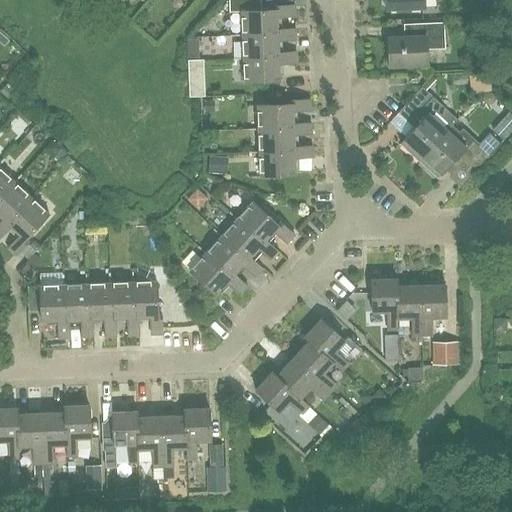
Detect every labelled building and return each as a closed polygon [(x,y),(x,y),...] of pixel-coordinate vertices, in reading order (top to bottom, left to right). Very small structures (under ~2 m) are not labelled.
[(262,11),(261,0),(229,0),(230,13),(241,12),(242,31),(277,30),(277,18),(295,18),(295,6),(276,7),(276,11),(262,11)] [(385,0),(386,9),(423,8),(422,0),(385,0)] [(388,66),(426,65),(426,50),(445,49),(444,23),(415,24),(415,39),(388,39),(388,66)] [(243,55),(278,53),(278,41),(296,41),(296,29),(277,30),(242,31),(243,55)] [(244,83),(279,81),(279,65),(297,64),(296,53),(278,53),(243,55),(244,83)] [(0,90),(7,97),(14,90),(6,83),(0,90)] [(447,131),(452,125),(457,120),(421,87),(402,108),(419,123),(403,141),(404,141),(401,145),(419,161),(447,131)] [(494,101),(494,97),(491,94),(486,94),(483,97),(483,102),(486,105),(491,105),(494,101)] [(258,125),(293,124),(292,112),(310,111),(310,100),(291,101),(291,105),(257,106),(258,125)] [(213,112),(213,101),(204,101),(205,112),(213,112)] [(511,116),(501,133),(511,139),(511,116)] [(258,148),(294,147),(293,135),(311,134),(311,123),(293,124),(258,125),(258,148)] [(480,144),(463,128),(454,138),(447,131),(419,161),(437,178),(441,175),(457,158),(473,173),(492,153),(501,143),(489,133),(480,144)] [(49,143),(44,138),(39,144),(44,148),(49,143)] [(56,154),(60,150),(52,143),(45,150),(49,154),(56,154)] [(260,176),(295,175),(294,158),(312,158),(312,146),(294,147),(258,148),(260,176)] [(225,174),(226,158),(208,157),(207,173),(225,174)] [(0,198),(15,183),(0,168),(0,198)] [(0,232),(32,198),(15,183),(0,198),(0,217),(3,220),(0,223),(0,232)] [(198,209),(208,198),(196,189),(187,200),(198,209)] [(26,240),(49,215),(32,198),(0,232),(0,239),(11,228),(20,236),(7,249),(16,256),(29,242),(26,240)] [(278,226),(253,202),(237,220),(263,244),(265,241),(274,232),(287,244),(294,236),(280,223),(278,226)] [(263,244),(237,220),(221,238),(247,262),(250,258),(258,250),(271,261),(278,253),(265,241),(263,244)] [(247,262),(221,238),(205,255),(231,279),(234,275),(242,266),(255,278),(263,270),(250,258),(247,262)] [(39,246),(34,241),(29,247),(33,252),(39,246)] [(231,279),(205,255),(189,272),(215,296),(226,284),(239,296),(247,287),(234,275),(231,279)] [(20,272),(27,278),(34,270),(27,264),(20,272)] [(398,319),(396,287),(396,280),(372,281),(373,312),(387,312),(388,330),(398,330),(398,319)] [(158,316),(157,282),(131,283),(133,336),(139,336),(138,318),(151,318),(151,336),(163,335),(162,316),(158,316)] [(133,336),(131,283),(105,284),(107,337),(117,337),(116,319),(127,319),(128,336),(133,336)] [(107,337),(105,284),(79,285),(81,320),(81,338),(93,338),(93,320),(104,320),(104,337),(107,337)] [(70,339),(69,321),(81,320),(79,285),(54,286),(56,321),(58,321),(59,339),(70,339)] [(56,321),(54,286),(28,287),(29,312),(41,311),(41,322),(56,321)] [(422,337),(420,286),(396,287),(398,319),(411,318),(412,337),(422,337)] [(422,337),(432,336),(431,318),(446,318),(445,286),(420,286),(422,337)] [(183,296),(189,307),(202,300),(196,289),(183,296)] [(495,319),(495,331),(507,331),(507,319),(495,319)] [(335,353),(345,342),(321,320),(304,338),(309,343),(309,342),(333,365),(342,373),(349,366),(335,353)] [(330,394),(336,387),(324,375),(333,365),(309,342),(309,343),(293,360),(330,394)] [(433,365),(459,364),(458,342),(432,342),(433,365)] [(330,394),(293,360),(277,377),(301,399),(310,390),(323,401),(330,394)] [(409,369),(409,383),(415,383),(422,382),(422,369),(409,369)] [(309,408),(301,399),(277,377),(272,373),(256,391),(279,413),(289,403),(302,415),(309,408)] [(378,389),(371,397),(379,405),(386,397),(378,389)] [(91,438),(89,405),(64,406),(65,412),(66,446),(67,446),(67,458),(77,457),(76,439),(91,438)] [(19,448),(17,414),(18,414),(17,408),(0,409),(0,442),(8,442),(9,460),(19,459),(18,448),(19,448)] [(187,462),(197,461),(197,443),(211,443),(210,409),(185,410),(185,416),(187,450),(187,462)] [(358,419),(367,428),(375,419),(366,411),(358,419)] [(43,464),(53,464),(52,446),(66,446),(65,412),(41,413),(43,464)] [(139,451),(138,418),(138,412),(113,412),(114,446),(129,446),(129,463),(139,463),(138,451),(139,451)] [(41,413),(18,414),(17,414),(19,448),(33,447),(33,465),(35,465),(43,464),(41,413)] [(319,434),(328,425),(316,414),(309,422),(308,424),(319,434)] [(163,468),(173,468),(173,450),(187,450),(185,416),(162,417),(163,468)] [(162,417),(138,418),(139,451),(153,451),(153,469),(154,469),(163,468),(162,417)] [(356,419),(340,436),(351,446),(367,429),(356,419)] [(226,491),(225,467),(223,467),(222,445),(209,446),(210,467),(206,467),(207,492),(226,491)] [(43,464),(35,465),(35,476),(43,476),(43,464)] [(86,490),(102,489),(101,465),(85,466),(86,490)] [(163,468),(154,469),(154,479),(164,479),(163,468)] [(59,496),(68,496),(68,480),(58,480),(59,496)] [(44,497),(54,497),(54,482),(44,482),(44,497)] [(128,499),(140,499),(139,489),(128,489),(128,499)]
